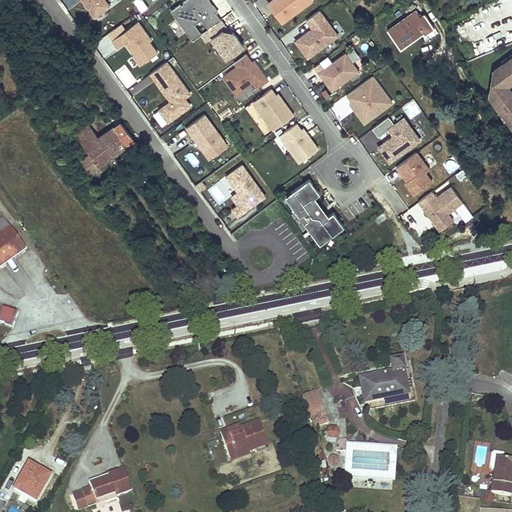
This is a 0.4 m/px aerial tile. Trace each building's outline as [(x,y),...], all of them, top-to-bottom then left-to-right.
[(104,0),(82,0),(95,17),(109,6),(104,0)] [(143,0),(133,0),(142,13),(149,7),(143,0)] [(221,20),(216,12),(218,11),(209,0),(184,0),(171,10),(192,40),(202,34),(195,24),(201,19),(208,29),(221,20)] [(272,0),(268,3),(282,22),(312,0),(311,0),(272,0)] [(319,10),(306,20),(312,28),(314,30),(311,32),(309,30),(295,41),(308,58),(338,35),(319,10)] [(400,49),(423,33),(424,34),(434,27),(425,14),(421,17),(416,10),(387,30),(400,49)] [(226,59),(243,46),(233,32),(227,36),(223,30),(226,27),(221,20),(208,29),(196,38),(202,45),(211,38),(226,59)] [(152,40),(138,21),(112,40),(118,48),(125,42),(131,49),(132,48),(136,52),(132,55),(140,65),(158,52),(150,41),(152,40)] [(231,33),(226,27),(223,30),(227,36),(231,33)] [(365,67),(352,48),(346,53),(359,71),(365,67)] [(359,71),(346,53),(319,72),(332,91),(359,71)] [(246,54),(234,63),(237,66),(223,76),(236,94),(254,81),(258,86),(268,79),(254,61),(252,62),(246,54)] [(507,85),(511,81),(511,56),(494,70),(497,74),(494,92),(490,95),(511,125),(511,98),(510,96),(511,93),(511,92),(511,93),(507,85)] [(190,92),(167,61),(150,73),(155,80),(168,98),(170,97),(172,100),(171,101),(159,110),(168,122),(190,106),(183,96),(190,92)] [(155,80),(150,73),(130,88),(135,95),(155,80)] [(395,103),(374,74),(347,94),(352,102),(348,104),(364,126),(395,103)] [(271,88),(253,102),(273,130),(294,115),(278,93),(276,95),(271,88)] [(228,146),(204,114),(186,127),(209,159),(228,146)] [(120,122),(115,115),(109,119),(114,126),(98,137),(93,130),(87,134),(83,129),(75,134),(88,153),(80,159),(91,173),(129,144),(130,146),(136,142),(121,121),(120,122)] [(421,140),(404,118),(395,125),(389,116),(372,128),(379,137),(389,130),(394,136),(379,147),(390,163),(421,140)] [(296,123),(279,135),(299,162),(318,149),(303,128),(301,129),(296,123)] [(89,124),(83,129),(87,134),(93,130),(89,124)] [(264,154),(267,163),(276,160),(274,152),(264,154)] [(429,169),(417,152),(396,167),(401,174),(404,171),(410,179),(405,182),(414,195),(432,181),(425,172),(429,169)] [(242,164),(226,176),(238,192),(231,196),(237,205),(232,209),(237,216),(253,205),(251,203),(255,199),(258,202),(265,196),(242,164)] [(410,179),(404,171),(401,174),(407,181),(410,179)] [(295,197),(289,202),(299,217),(304,213),(308,219),(304,223),(316,239),(323,234),(327,239),(344,227),(333,212),(328,215),(322,220),(308,202),(315,197),(320,193),(309,179),(291,192),(295,197)] [(432,191),(418,201),(432,220),(435,218),(437,221),(435,224),(440,230),(453,221),(448,213),(463,202),(451,187),(436,198),(432,191)] [(295,197),(291,192),(285,197),(289,202),(295,197)] [(328,215),(315,197),(308,202),(322,220),(328,215)] [(416,236),(433,227),(419,204),(402,213),(416,236)] [(304,213),(299,217),(304,223),(308,219),(304,213)] [(0,266),(25,249),(3,219),(0,220),(0,266)] [(323,234),(316,239),(320,244),(327,239),(323,234)] [(0,322),(11,326),(16,311),(3,307),(0,314),(0,322)] [(409,394),(404,369),(402,359),(391,361),(393,372),(360,378),(365,403),(409,394)] [(317,390),(302,395),(314,428),(329,423),(317,390)] [(259,422),(241,428),(241,431),(230,435),(228,430),(220,432),(229,457),(248,450),(249,452),(267,445),(259,422)] [(239,426),(228,430),(230,435),(241,431),(241,428),(239,426)] [(339,433),(336,427),(330,427),(326,433),(329,438),(336,439),(339,433)] [(347,447),(347,440),(339,439),(339,448),(336,448),(336,451),(347,451),(347,447)] [(248,450),(229,457),(230,461),(249,454),(249,452),(248,450)] [(338,461),(338,460),(336,457),(333,457),(330,458),(329,460),(329,462),(330,464),(331,465),(333,466),(334,466),(336,465),(337,464),(338,461)] [(511,496),(511,491),(511,460),(496,459),(491,493),(511,496)] [(327,468),(325,461),(315,463),(317,471),(327,468)] [(36,502),(50,476),(28,463),(14,489),(36,502)] [(109,479),(90,486),(91,488),(82,491),(88,507),(96,504),(95,500),(105,497),(106,502),(116,499),(115,496),(131,490),(124,470),(107,475),(109,479)] [(107,475),(89,482),(90,486),(109,479),(107,475)] [(78,510),(88,507),(82,491),(72,495),(78,510)] [(105,497),(95,500),(96,504),(97,506),(106,502),(105,497)]
